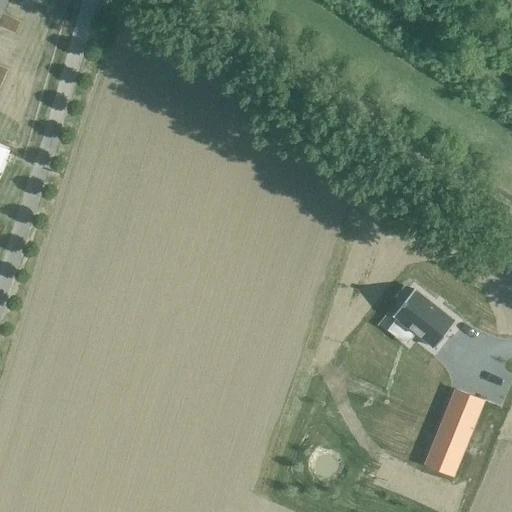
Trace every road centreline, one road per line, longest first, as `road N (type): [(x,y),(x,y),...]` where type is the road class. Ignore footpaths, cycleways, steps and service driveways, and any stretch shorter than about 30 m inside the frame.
road 1 (unclassified): [(511,209),(199,0)]
road 2 (unknown): [(89,0),(40,140),(0,172)]
